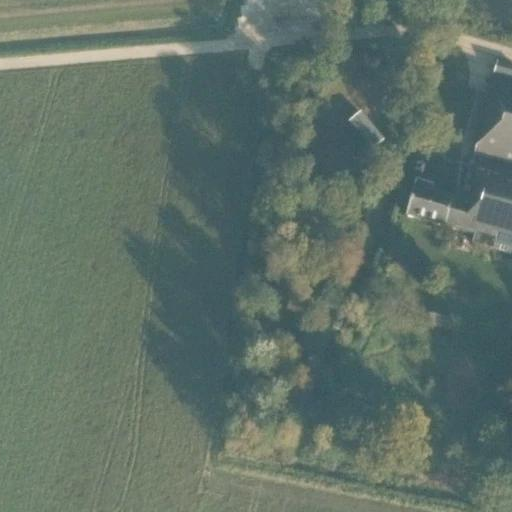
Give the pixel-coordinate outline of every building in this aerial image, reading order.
[(433,62),(414,54),(408,70),(427,77),(433,62)] [(511,67),(496,63),(493,75),(511,80),(511,67)] [(473,154),(511,164),(511,85),(493,80),(473,154)] [(511,164),(473,154),(461,202),(429,193),(431,187),(414,182),(405,217),(475,236),(472,244),(511,255),(511,164)] [(434,325),(453,328),(455,319),(436,316),(434,325)]
